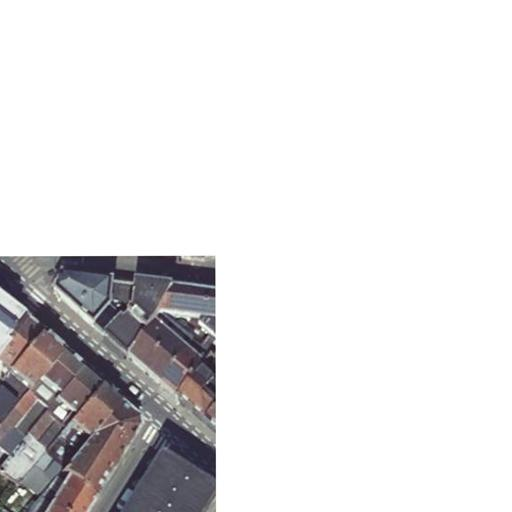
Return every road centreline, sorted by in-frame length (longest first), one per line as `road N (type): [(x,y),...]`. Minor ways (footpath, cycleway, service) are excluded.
road 1 (residential): [(0,267),(53,261),(233,284),(511,0)]
road 2 (tertiary): [(0,275),(164,416)]
road 3 (residential): [(258,497),(346,398)]
road 4 (tertiary): [(164,416),(258,497)]
